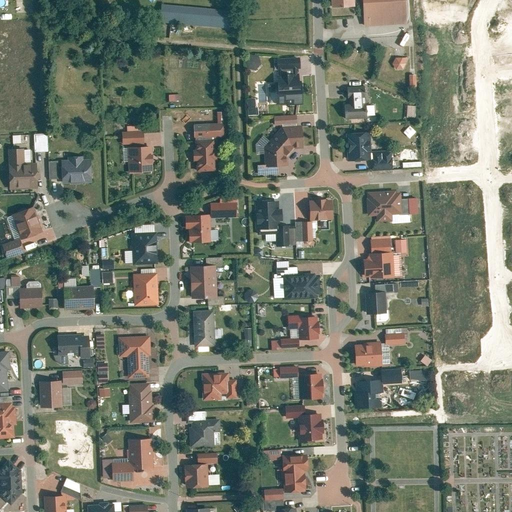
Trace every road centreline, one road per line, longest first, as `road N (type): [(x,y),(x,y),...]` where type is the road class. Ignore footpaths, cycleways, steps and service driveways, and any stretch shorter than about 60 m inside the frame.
road 1 (residential): [(338,179),(323,128),(317,0)]
road 2 (residential): [(179,362),(334,355)]
road 3 (residential): [(26,336),(40,323),(168,314)]
road 4 (residential): [(179,362),(168,384),(171,499)]
road 5 (residential): [(335,486),(345,480),(334,355)]
road 6 (residential): [(171,194),(175,282),(168,314)]
